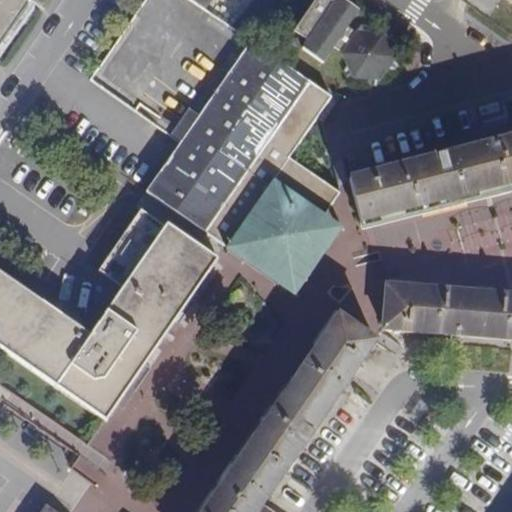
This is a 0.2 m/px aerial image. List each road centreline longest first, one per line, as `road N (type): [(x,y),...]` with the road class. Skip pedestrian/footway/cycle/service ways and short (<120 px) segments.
road 1 (unknown): [(334,511),(419,389),(511,385)]
road 2 (residential): [(0,125),(87,0)]
road 3 (unknown): [(511,387),(427,511)]
road 4 (unknown): [(507,70),(381,120)]
road 5 (residential): [(511,69),(396,0)]
road 6 (unknown): [(45,59),(147,141)]
